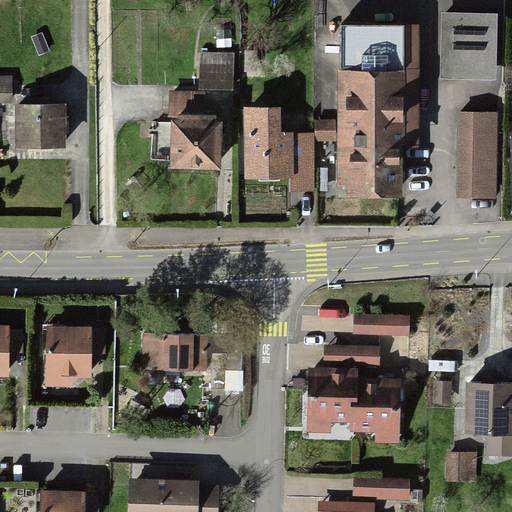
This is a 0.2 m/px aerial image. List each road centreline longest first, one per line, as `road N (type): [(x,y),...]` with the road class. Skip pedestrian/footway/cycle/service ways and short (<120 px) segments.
road 1 (primary): [(0,266),(275,261)]
road 2 (residential): [(0,446),(264,456)]
road 3 (primary): [(275,261),(511,247)]
road 4 (residential): [(264,456),(275,261)]
